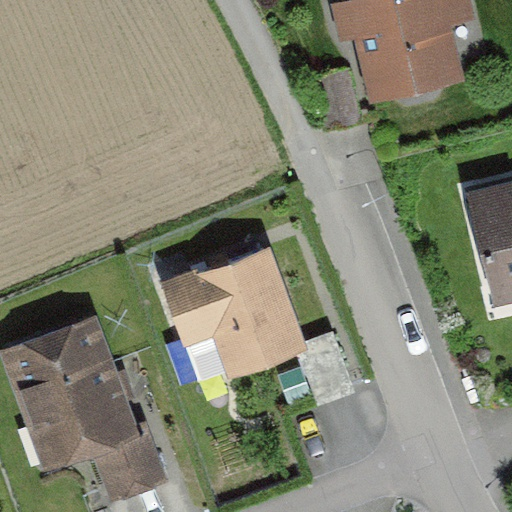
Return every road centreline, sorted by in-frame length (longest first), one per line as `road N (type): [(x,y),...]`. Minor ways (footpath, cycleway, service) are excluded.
road 1 (residential): [(447,447),(238,0)]
road 2 (residential): [(447,447),(268,511)]
